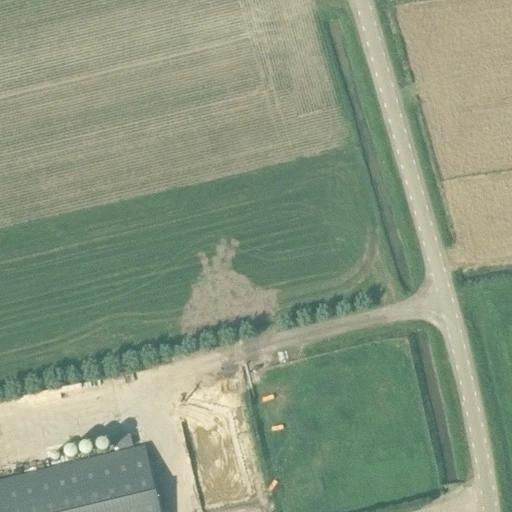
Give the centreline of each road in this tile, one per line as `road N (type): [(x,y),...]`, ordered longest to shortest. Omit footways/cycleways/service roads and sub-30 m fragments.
road 1 (unclassified): [(490,511),(444,295),(361,0)]
road 2 (unknown): [(0,401),(444,295)]
